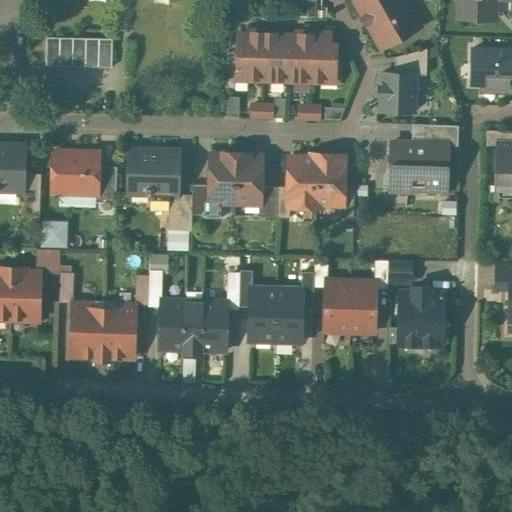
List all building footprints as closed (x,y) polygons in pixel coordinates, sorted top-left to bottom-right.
[(353,0),(380,47),(419,25),(405,0),(353,0)] [(459,0),(458,17),(480,18),(480,0),(459,0)] [(328,32),(303,31),(303,35),(300,38),(296,34),(278,34),(273,38),(270,35),(271,31),(256,30),(255,35),(253,37),(248,33),(238,33),(237,74),(246,74),(245,78),(325,81),(325,77),(338,77),(338,61),(334,61),(335,57),(332,57),(332,43),(327,43),(328,32)] [(112,38),(46,36),(45,65),(111,66),(112,38)] [(511,47),(470,46),(469,86),(511,87),(511,47)] [(417,71),(378,70),(376,112),(416,113),(417,71)] [(250,100),(250,116),(274,116),(274,101),(250,100)] [(321,118),(321,103),(297,102),(296,117),(321,118)] [(456,125),(428,124),(427,142),(447,143),(447,144),(455,145),(456,125)] [(511,130),(485,130),(485,146),(497,146),(497,144),(511,143),(511,130)] [(427,142),(390,141),(389,191),(411,192),(411,191),(444,192),(444,194),(445,194),(447,144),(447,143),(427,142)] [(511,143),(497,144),(497,146),(496,190),(511,190),(511,143)] [(7,148),(0,148),(0,189),(20,190),(22,190),(22,174),(23,147),(7,146),(7,148)] [(82,151),(53,150),(52,192),(80,192),(80,191),(95,192),(96,192),(97,166),(97,154),(82,153),(82,151)] [(148,152),(132,152),(129,155),(128,192),(146,192),(146,194),(150,194),(150,192),(174,193),(177,193),(178,150),(151,150),(148,152)] [(222,154),(209,153),(208,184),(208,201),(221,202),(234,202),(235,152),(222,152),(222,154)] [(249,152),(235,152),(234,202),(258,203),(260,203),(260,186),(261,155),(249,154),(249,152)] [(310,157),(289,156),(288,186),(288,204),(289,204),(314,205),(316,155),(310,154),(310,157)] [(342,155),(316,155),(314,205),(320,205),(320,203),(340,203),(341,203),(342,186),(342,155)] [(116,166),(97,166),(96,192),(95,192),(95,199),(115,199),(116,166)] [(40,174),(22,174),(22,190),(20,190),(20,218),(39,218),(40,174)] [(208,184),(192,184),(191,194),(191,214),(200,214),(201,214),(205,210),(205,201),(208,201),(208,184)] [(277,186),(260,186),(260,203),(258,203),(258,216),(276,216),(277,186)] [(288,186),(277,186),(276,216),(288,217),(289,204),(288,204),(288,186)] [(354,187),(342,186),(341,203),(340,203),(339,216),(353,217),(354,187)] [(177,193),(174,193),(174,199),(171,199),(168,201),(167,229),(190,230),(191,214),(191,194),(177,193)] [(208,201),(205,201),(205,210),(201,214),(204,217),(220,218),(221,202),(208,201)] [(327,257),(314,257),(313,286),(324,286),(325,279),(327,279),(327,257)] [(388,259),(374,258),(373,280),(375,280),(375,288),(387,288),(387,282),(388,260),(388,259)] [(410,260),(388,260),(387,282),(410,282),(410,260)] [(511,262),(496,262),(495,288),(509,288),(511,288),(511,262)] [(0,317),(9,318),(11,267),(0,266),(0,317)] [(25,268),(11,267),(9,318),(37,319),(39,271),(25,271),(25,268)] [(161,272),(149,272),(149,274),(149,281),(148,289),(160,289),(161,272)] [(239,274),(227,274),(227,287),(238,287),(239,274)] [(73,279),(59,278),(58,301),(72,302),(73,279)] [(327,279),(325,279),(324,286),(323,329),(348,330),(350,280),(327,279)] [(149,281),(135,280),(134,304),(148,304),(148,289),(149,281)] [(373,280),(350,280),(348,330),(374,331),(375,288),(375,280),(373,280)] [(276,284),(248,283),(246,341),(274,342),(276,284)] [(276,284),(274,342),(302,344),(304,285),(276,284)] [(430,286),(412,286),(412,292),(399,291),(397,343),(441,344),(443,293),(430,292),(430,286)] [(226,300),(160,298),(158,348),(183,348),(182,351),(200,352),(200,349),(224,350),(226,300)] [(134,304),(72,302),(71,354),(94,355),(93,358),(109,359),(109,355),(132,356),(134,304)]
